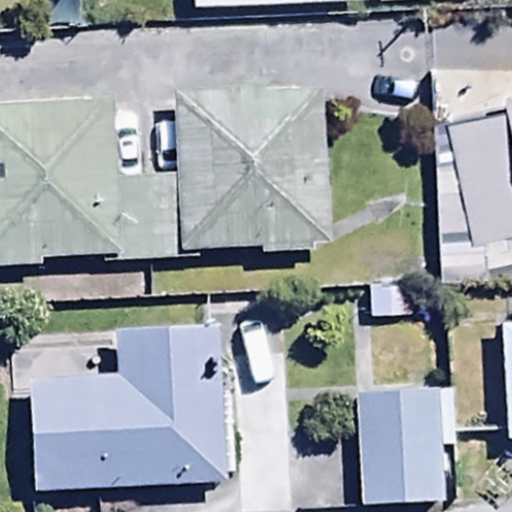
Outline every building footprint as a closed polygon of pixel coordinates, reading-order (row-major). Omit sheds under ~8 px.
[(0,274),(44,273),(43,265),(199,266),(199,253),(256,251),(256,262),(308,260),(307,246),(328,245),(319,91),(168,96),(170,180),(114,182),(111,102),(0,106),(0,274)] [(511,237),(511,114),(446,131),(476,247),(511,237)] [(511,320),(502,321),(504,440),(511,439),(511,320)] [(25,381),(29,496),(223,488),(216,330),(109,334),(110,378),(25,381)] [(434,352),(354,353),(356,468),(436,467),(434,352)]
